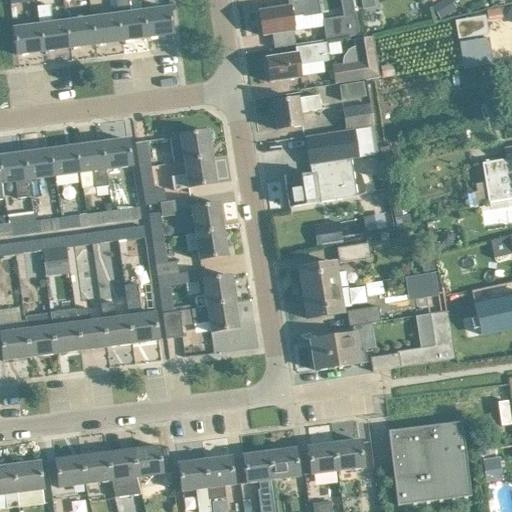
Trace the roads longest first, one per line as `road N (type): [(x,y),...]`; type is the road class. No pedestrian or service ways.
road 1 (residential): [(281,396),(231,93)]
road 2 (residential): [(281,396),(0,432)]
road 3 (residential): [(231,93),(0,121)]
